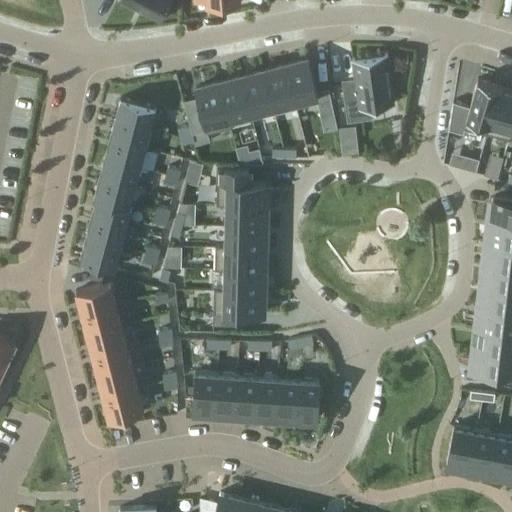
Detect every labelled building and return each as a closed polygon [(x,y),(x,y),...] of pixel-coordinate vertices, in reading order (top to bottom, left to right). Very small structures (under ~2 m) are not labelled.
[(121,0),(160,20),(170,0),(121,0)] [(351,81),(342,82),(347,120),(373,116),(372,106),(394,103),(393,102),(387,54),(387,53),(352,58),(352,59),(354,76),(351,81)] [(318,96),(308,57),(285,63),(295,102),(316,96),(318,96)] [(295,102),(285,63),(263,69),(273,107),(295,102)] [(273,107),(263,69),(241,74),(251,113),(273,107)] [(251,113),(241,74),(218,80),(228,119),(229,118),(251,113)] [(486,133),(500,84),(477,78),(469,105),(452,100),(447,127),(462,132),(463,127),(486,133)] [(228,119),(218,80),(195,86),(198,97),(184,100),(192,131),(206,128),(207,132),(231,125),(229,118),(228,119)] [(511,129),(511,125),(511,89),(501,86),(501,85),(500,84),(486,133),(487,133),(487,132),(509,139),(511,129)] [(318,96),(316,96),(319,111),(333,108),(330,93),(318,96)] [(150,127),(155,106),(121,97),(115,117),(150,127)] [(145,146),(150,127),(115,117),(110,137),(145,146)] [(191,131),(189,124),(178,127),(180,134),(191,131)] [(193,139),(191,131),(180,134),(182,142),(193,139)] [(139,166),(145,146),(110,137),(105,157),(139,166)] [(247,143),(235,146),(239,161),(252,162),(247,143)] [(357,143),(341,145),(342,154),(358,152),(357,143)] [(284,155),(284,147),(272,147),(272,155),(284,155)] [(296,155),(296,147),(284,147),(284,155),(296,155)] [(479,158),(467,154),(463,166),(476,170),(479,158)] [(134,186),(139,166),(105,157),(100,176),(134,186)] [(497,177),(500,166),(487,163),(484,173),(497,177)] [(178,176),(180,168),(168,165),(166,173),(178,176)] [(217,180),(216,203),(226,204),(226,203),(264,204),(265,181),(247,181),(248,166),(217,165),(217,180)] [(176,184),(178,176),(166,173),(164,181),(176,184)] [(129,204),(134,186),(100,176),(94,197),(96,198),(96,197),(129,205),(129,204)] [(511,197),(492,195),(489,218),(511,220),(511,197)] [(126,226),(131,205),(129,204),(129,205),(96,197),(96,198),(91,216),(126,226)] [(226,204),(225,224),(264,225),(264,204),(226,203),(226,204)] [(167,216),(170,208),(158,205),(156,212),(167,216)] [(181,224),(184,212),(177,210),(174,222),(181,224)] [(165,223),(167,216),(156,212),(154,220),(165,223)] [(121,245),(126,226),(91,216),(86,236),(121,245)] [(511,220),(489,218),(487,239),(511,242),(511,220)] [(178,235),(181,224),(174,222),(171,233),(178,235)] [(225,245),(225,246),(263,247),(264,225),(225,224),(225,244),(225,245)] [(115,266),(121,245),(86,236),(80,257),(115,266)] [(511,263),(511,242),(487,239),(484,261),(511,263)] [(157,255),(159,247),(147,244),(145,252),(157,255)] [(215,245),(214,268),(224,268),(224,267),(263,268),(263,247),(225,246),(225,245),(215,245)] [(155,263),(157,255),(145,252),(143,260),(155,263)] [(511,285),(511,263),(484,261),(482,282),(511,285)] [(170,268),(162,266),(159,278),(167,280),(170,268)] [(223,288),(223,289),(262,290),(263,268),(224,267),(224,268),(223,288)] [(101,279),(103,271),(91,268),(89,276),(101,279)] [(116,303),(110,281),(75,290),(81,312),(116,303)] [(511,307),(511,285),(482,282),(479,304),(511,307)] [(214,288),(213,324),(237,324),(237,312),(261,313),(262,290),(223,289),(223,288),(214,288)] [(167,291),(155,292),(156,301),(168,300),(167,291)] [(121,324),(116,303),(81,312),(86,333),(121,324)] [(511,307),(479,304),(477,325),(511,329),(511,307)] [(127,345),(121,324),(86,333),(92,353),(127,345)] [(511,329),(477,325),(474,347),(511,351),(511,329)] [(172,335),(171,327),(159,328),(160,336),(172,335)] [(0,358),(5,361),(15,341),(0,333),(0,358)] [(313,342),(311,334),(300,336),(301,344),(313,342)] [(173,343),(172,335),(160,336),(160,344),(173,343)] [(301,344),(300,336),(288,339),(290,346),(301,344)] [(218,346),(219,338),(207,338),(206,346),(218,346)] [(230,346),(230,339),(219,338),(218,346),(230,346)] [(259,347),(259,340),(247,339),(247,347),(259,347)] [(271,348),(271,340),(259,340),(259,347),(271,348)] [(132,365),(127,345),(92,353),(97,374),(132,365)] [(511,351),(474,347),(471,369),(511,373),(511,351)] [(137,386),(132,365),(97,374),(102,395),(137,386)] [(176,378),(175,370),(163,371),(164,380),(176,378)] [(214,410),(216,371),(195,370),(192,408),(214,410)] [(234,411),(237,372),(216,371),(214,410),(234,411)] [(255,412),(257,374),(237,372),(234,411),(255,412)] [(275,414),(278,375),(257,374),(255,412),(275,414)] [(295,415),(298,377),(278,375),(275,414),(295,415)] [(317,417),(319,378),(298,377),(295,415),(317,417)] [(177,387),(176,378),(164,380),(165,388),(177,387)] [(143,408),(137,386),(102,395),(108,417),(143,408)] [(481,398),(482,390),(470,389),(470,397),(481,398)] [(493,399),(494,392),(482,390),(481,398),(493,399)] [(468,466),(475,428),(453,424),(446,462),(468,466)] [(489,470),(497,432),(475,428),(468,466),(489,470)] [(510,474),(511,465),(511,434),(497,432),(489,470),(510,474)] [(203,497),(200,497),(200,510),(208,511),(237,511),(241,496),(220,491),(217,500),(203,497)] [(241,496),(237,511),(258,511),(262,501),(241,496)] [(262,501),(258,511),(279,511),(281,506),(262,501)]
